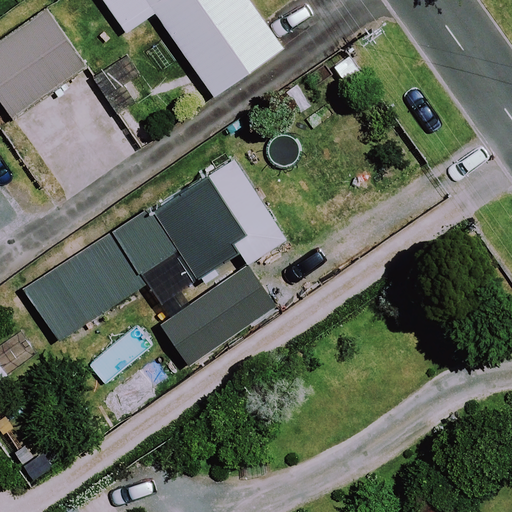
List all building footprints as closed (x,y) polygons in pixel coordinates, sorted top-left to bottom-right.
[(283,49),(248,0),(103,0),(127,34),(156,13),(215,97),(283,49)] [(90,64),(50,7),(0,41),(0,96),(14,117),(90,64)] [(159,112),(123,59),(96,77),(131,130),(159,112)] [(280,232),(234,158),(25,289),(60,345),(149,289),(141,275),(180,250),(200,282),(280,232)] [(250,262),(164,321),(191,361),(277,302),(250,262)]
